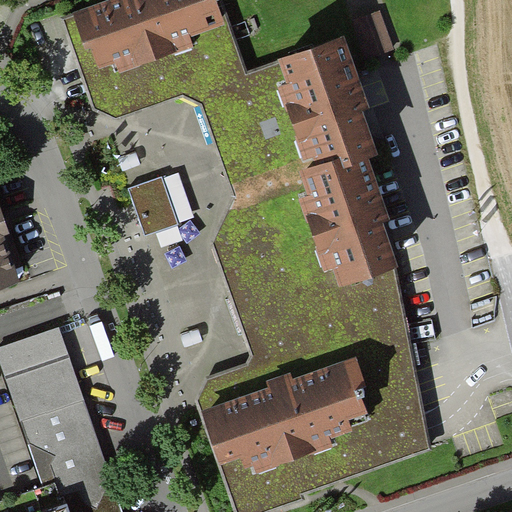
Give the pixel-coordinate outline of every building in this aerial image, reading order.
[(115,0),(79,13),(63,18),(96,109),(115,120),(185,96),(204,103),(237,196),(214,241),(254,355),(249,364),(209,379),(200,401),(217,451),(238,511),(270,511),(307,499),(305,492),(432,449),(396,258),(402,256),(387,214),(393,212),(371,147),(382,142),(368,102),(373,100),(347,24),(281,47),(285,60),(249,76),(228,20),(221,0),(115,0)] [(380,7),(353,17),(368,56),(394,47),(380,7)] [(161,173),(129,183),(139,212),(145,231),(177,221),(161,173)] [(0,279),(18,274),(4,230),(11,228),(4,207),(0,207),(0,279)] [(121,511),(57,323),(0,342),(0,355),(50,498),(8,511),(121,511)]
